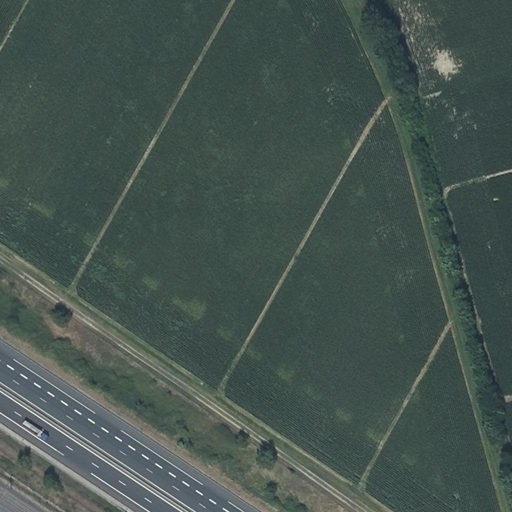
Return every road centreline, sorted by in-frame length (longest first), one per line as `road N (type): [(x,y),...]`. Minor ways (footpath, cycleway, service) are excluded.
road 1 (track): [(362,511),(0,260)]
road 2 (motorway): [(213,511),(0,368)]
road 3 (motorway): [(0,402),(165,511)]
